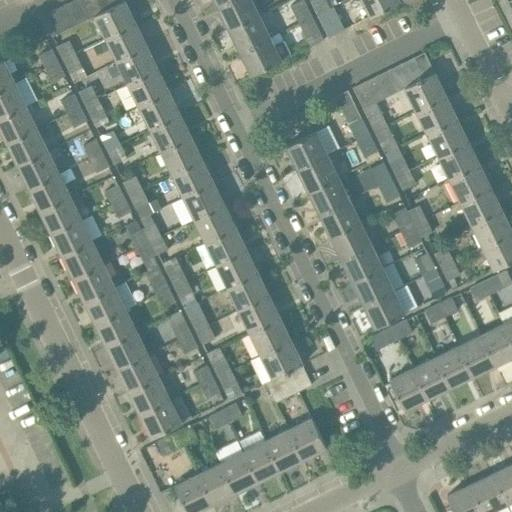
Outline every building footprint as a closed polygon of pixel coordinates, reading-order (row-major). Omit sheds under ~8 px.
[(88,19),(79,0),(73,0),(66,4),(77,24),(88,19)] [(79,0),(88,19),(95,16),(100,13),(93,0),(79,0)] [(112,6),(109,0),(93,0),(100,13),(112,6)] [(125,0),(124,0),(112,6),(100,13),(95,16),(106,38),(136,24),(125,0)] [(252,0),(230,0),(217,7),(224,20),(225,19),(229,29),(259,14),(252,0)] [(300,0),(290,5),(299,23),(312,17),(303,0),(300,0)] [(326,0),(310,0),(317,14),(330,8),(326,0)] [(399,0),(362,0),(370,16),(401,2),(399,0)] [(65,30),(77,24),(66,4),(54,9),(65,30)] [(333,6),(317,14),(328,37),(344,29),(333,6)] [(52,36),(65,30),(54,9),(42,15),(52,36)] [(259,14),(229,29),(237,44),(236,45),(239,52),(270,37),(259,14)] [(312,17),(299,23),(310,46),(323,40),(312,17)] [(106,38),(117,61),(147,46),(136,24),(106,38)] [(291,55),(280,32),(270,37),(239,52),(246,66),(247,65),(251,74),(251,75),(291,55)] [(63,59),(76,53),(69,40),(57,46),(63,59)] [(117,61),(128,83),(158,69),(147,46),(117,61)] [(38,54),(45,68),(58,61),(52,48),(38,54)] [(413,58),(423,79),(435,73),(425,52),(413,58)] [(87,76),(76,53),(63,59),(74,82),(87,76)] [(401,64),(411,84),(423,79),(413,58),(401,64)] [(0,90),(15,83),(4,60),(0,61),(0,90)] [(65,75),(58,61),(45,68),(52,82),(65,75)] [(411,84),(401,64),(389,70),(399,90),(405,88),(411,84)] [(128,83),(139,106),(169,91),(158,69),(128,83)] [(388,96),(399,90),(389,70),(377,75),(388,96)] [(423,79),(411,84),(405,88),(416,110),(446,95),(435,72),(435,73),(423,79)] [(376,102),(377,102),(388,96),(377,75),(366,81),(376,102)] [(364,108),(376,102),(366,81),(353,87),(364,108)] [(0,90),(0,118),(26,105),(15,83),(0,90)] [(78,91),(85,104),(98,98),(91,84),(78,91)] [(335,96),(345,117),(358,110),(348,90),(335,96)] [(169,91),(139,106),(150,128),(180,114),(169,91)] [(67,113),(80,107),(74,93),(61,99),(67,113)] [(427,133),(457,118),(446,95),(416,110),(427,133)] [(98,98),(85,104),(96,126),(109,119),(98,98)] [(364,108),(375,131),(388,125),(377,102),(376,102),(364,108)] [(0,118),(0,127),(7,143),(37,128),(26,105),(0,118)] [(87,120),(80,107),(67,113),(74,127),(87,120)] [(345,117),(356,140),(369,134),(358,110),(345,117)] [(150,128),(161,151),(191,136),(180,114),(150,128)] [(438,156),(469,141),(458,118),(427,133),(438,156)] [(399,147),(388,125),(375,131),(385,153),(399,147)] [(328,154),(337,150),(340,148),(329,126),(317,132),(316,130),(315,131),(315,132),(287,145),(286,145),(286,147),(287,147),(293,158),(292,159),(297,169),(328,154)] [(37,128),(7,143),(19,165),(49,150),(37,128)] [(107,149),(120,143),(113,130),(100,136),(107,149)] [(369,134),(356,140),(365,157),(377,150),(369,134)] [(161,151),(172,173),(202,158),(191,136),(161,151)] [(83,145),(89,158),(103,152),(96,138),(83,145)] [(462,172),(480,164),(469,141),(439,156),(450,178),(462,172)] [(107,149),(118,172),(131,165),(120,143),(107,149)] [(49,150),(19,165),(30,188),(60,173),(49,150)] [(297,169),(302,180),(303,179),(309,191),(339,177),(339,176),(348,172),(337,150),(328,154),(297,169)] [(110,166),(103,152),(89,158),(96,173),(110,166)] [(403,155),(389,162),(396,176),(410,170),(403,155)] [(202,158),(172,173),(183,196),(213,181),(202,158)] [(370,168),(378,185),(392,179),(383,162),(370,168)] [(480,164),(462,172),(450,178),(461,201),(491,186),(480,164)] [(396,176),(403,190),(416,183),(410,170),(396,176)] [(60,173),(30,188),(41,211),(71,196),(60,173)] [(122,182),(129,194),(142,188),(136,175),(122,182)] [(314,204),(319,214),(350,199),(339,177),(309,191),(315,204),(314,204)] [(400,195),(392,179),(378,185),(387,202),(400,195)] [(213,181),(183,196),(194,218),(224,203),(213,181)] [(112,204),(125,197),(118,183),(105,190),(112,204)] [(491,186),(461,201),(472,224),(502,209),(491,186)] [(140,217),(154,210),(142,188),(129,194),(140,217)] [(82,218),(71,196),(41,211),(52,233),(82,218)] [(125,197),(112,204),(118,218),(132,211),(125,197)] [(325,224),(331,237),(361,222),(350,199),(319,214),(324,225),(325,224)] [(224,203),(194,218),(205,241),(235,226),(224,203)] [(414,224),(427,218),(420,204),(412,208),(407,210),(414,224)] [(401,231),(414,224),(407,210),(405,207),(392,213),(401,231)] [(511,229),(502,209),(472,224),(483,246),(511,231),(511,229)] [(52,233),(63,256),(94,241),(82,218),(52,233)] [(414,224),(420,237),(433,231),(427,218),(414,224)] [(162,234),(156,221),(145,227),(143,228),(142,228),(148,240),(162,234)] [(341,260),(372,245),(361,222),(331,237),(337,249),(336,249),(341,260)] [(414,224),(401,231),(401,232),(395,234),(401,246),(407,243),(409,247),(422,241),(420,237),(414,224)] [(216,263),(246,248),(235,226),(205,241),(216,263)] [(149,242),(148,240),(142,228),(130,234),(137,248),(149,242)] [(511,231),(483,246),(495,269),(511,260),(511,231)] [(162,234),(148,240),(149,242),(156,255),(169,248),(163,235),(162,234)] [(94,241),(63,256),(74,279),(105,263),(94,241)] [(156,255),(149,242),(137,248),(143,261),(156,255)] [(353,282),(383,267),(372,245),(341,260),(346,270),(347,270),(353,282)] [(441,267),(454,260),(448,247),(434,253),(441,267)] [(227,286),(257,271),(246,248),(216,263),(227,286)] [(423,276),(436,270),(427,252),(414,259),(423,276)] [(163,262),(173,284),(187,277),(176,256),(163,262)] [(441,267),(448,280),(461,273),(454,260),(441,267)] [(105,263),(74,279),(85,301),(116,286),(105,263)] [(146,271),(157,294),(170,288),(159,265),(146,271)] [(383,267),(353,282),(359,294),(358,295),(363,305),(394,290),(383,267)] [(447,293),(436,270),(423,276),(434,299),(447,293)] [(484,281),(490,294),(511,283),(511,280),(507,270),(484,281)] [(257,271),(227,286),(238,308),(268,293),(257,271)] [(184,306),(198,300),(187,277),(173,284),(184,306)] [(490,294),(484,281),(470,288),(477,301),(490,294)] [(116,286),(85,301),(96,324),(127,309),(116,286)] [(176,302),(170,288),(157,294),(163,308),(176,302)] [(394,290),(363,305),(368,315),(369,315),(375,327),(374,327),(375,328),(377,328),(377,327),(416,308),(410,296),(400,301),(394,290)] [(268,293),(238,308),(249,331),(279,316),(268,293)] [(452,297),(438,304),(445,317),(459,310),(452,297)] [(195,329),(209,322),(198,300),(184,306),(195,329)] [(445,317),(438,304),(425,310),(431,324),(445,317)] [(96,324),(107,347),(138,331),(127,309),(96,324)] [(178,340),(192,333),(181,310),(167,317),(178,340)] [(290,338),(279,316),(249,331),(260,353),(290,338)] [(407,319),(393,326),(399,338),(413,331),(407,319)] [(216,338),(209,322),(195,329),(203,344),(216,338)] [(511,339),(504,323),(481,334),(496,364),(511,356),(511,339)] [(399,338),(393,326),(380,333),(386,345),(399,338)] [(107,347),(118,369),(150,354),(138,331),(107,347)] [(192,333),(178,340),(185,353),(199,346),(192,333)] [(473,375),(496,364),(481,334),(459,345),(473,375)] [(277,373),(301,361),(290,338),(260,353),(271,376),(277,373)] [(459,345),(436,357),(451,387),(473,375),(459,345)] [(217,374),(230,368),(220,346),(207,353),(217,374)] [(150,354),(118,369),(130,392),(161,376),(150,354)] [(451,387),(436,357),(414,368),(428,398),(451,387)] [(306,373),(302,364),(303,364),(301,361),(277,373),(283,385),(306,373)] [(200,385),(214,378),(207,365),(194,371),(200,385)] [(238,383),(230,368),(217,374),(229,399),(238,395),(233,385),(238,383)] [(404,409),(428,398),(414,368),(390,379),(404,407),(404,408),(404,409)] [(283,385),(277,373),(271,376),(272,378),(266,381),(276,402),(288,396),(283,385)] [(283,385),(288,396),(312,385),(306,373),(283,385)] [(161,376),(130,392),(141,415),(172,399),(177,396),(171,385),(167,388),(161,376)] [(220,392),(214,378),(200,385),(207,398),(220,392)] [(172,399),(141,415),(152,438),(154,437),(153,437),(183,422),(172,399)] [(236,402),(223,409),(229,422),(243,415),(236,402)] [(229,422),(223,409),(209,416),(216,429),(229,422)] [(312,417),(289,429),(304,459),(327,448),(326,446),(313,419),(312,417)] [(178,432),(184,443),(197,437),(191,425),(178,432)] [(289,429),(266,440),(281,470),(304,459),(289,429)] [(245,451),(243,451),(258,481),(281,470),(266,440),(264,441),(259,430),(239,440),(245,451)] [(184,443),(178,432),(154,443),(160,455),(184,443)] [(236,492),(258,481),(243,451),(221,462),(236,492)] [(221,462),(198,473),(213,503),(236,492),(221,462)] [(511,463),(493,473),(508,503),(511,501),(511,463)] [(195,511),(213,503),(198,473),(175,485),(175,486),(176,486),(188,511),(195,511)] [(493,473),(471,484),(484,511),(489,511),(508,503),(493,473)] [(484,511),(471,484),(447,495),(448,497),(455,511),(484,511)] [(0,509),(14,502),(8,489),(0,493),(0,509)]
